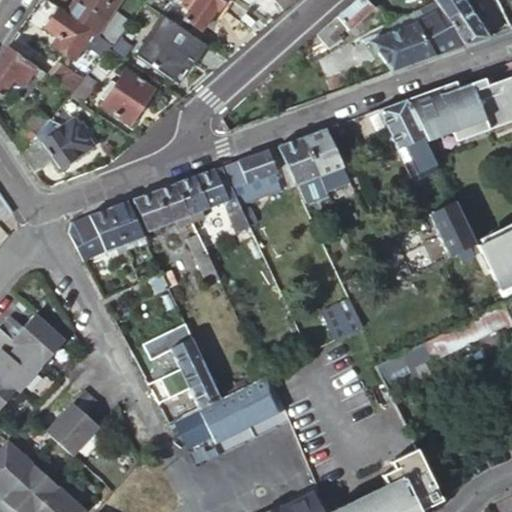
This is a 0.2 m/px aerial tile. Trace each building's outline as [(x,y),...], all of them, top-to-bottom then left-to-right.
[(75,0),(66,13),(96,33),(118,0),(75,0)] [(181,0),(179,4),(187,10),(182,17),(200,29),(215,9),(217,10),(223,0),(181,0)] [(292,0),(273,0),(282,10),(292,0)] [(372,8),(364,0),(353,0),(335,16),(345,28),(346,31),(372,8)] [(462,0),(432,0),(435,3),(442,14),(446,19),(466,6),(462,0)] [(384,23),(389,34),(392,33),(442,14),(435,3),(384,23)] [(466,6),(446,19),(464,47),(487,38),(466,6)] [(66,13),(58,8),(44,28),(56,37),(51,44),(74,60),(85,45),(101,56),(108,47),(111,43),(96,33),(66,13)] [(204,44),(162,14),(134,54),(170,80),(186,57),(191,61),(204,44)] [(446,19),(442,14),(392,33),(389,34),(410,66),(464,47),(446,19)] [(335,16),(326,24),(336,35),(345,28),(335,16)] [(336,35),(326,24),(314,34),(326,48),(339,37),(336,35)] [(389,34),(360,45),(367,82),(410,66),(389,34)] [(44,73),(6,47),(0,55),(0,95),(15,74),(26,81),(31,74),(39,79),(44,73)] [(59,62),(49,77),(71,91),(82,78),(59,62)] [(123,70),(99,105),(127,125),(141,105),(146,104),(151,95),(151,92),(152,89),(123,70)] [(98,80),(87,72),(82,78),(71,91),(69,94),(79,101),(98,80)] [(511,76),(485,86),(483,79),(457,89),(455,83),(404,101),(425,145),(450,136),(453,145),(511,123),(511,76)] [(425,145),(404,101),(363,116),(373,136),(386,130),(410,184),(436,172),(423,146),(425,145)] [(35,108),(10,137),(20,153),(36,134),(48,119),(35,108)] [(36,134),(20,153),(33,173),(53,161),(59,169),(91,147),(75,121),(42,142),(36,134)] [(324,193),(348,183),(323,130),(299,139),(318,179),(324,193)] [(352,135),(339,140),(344,151),(357,145),(352,135)] [(318,179),(299,139),(276,148),(301,201),(310,198),(304,184),(318,179)] [(357,145),(344,151),(352,170),(354,169),(366,164),(357,145)] [(274,173),(266,151),(219,168),(229,189),(274,173)] [(192,178),(207,211),(220,206),(235,236),(248,230),(229,189),(219,168),(192,178)] [(200,214),(207,211),(192,178),(172,185),(190,224),(190,226),(203,221),(200,214)] [(183,227),(190,224),(172,185),(131,200),(146,233),(180,221),(183,227)] [(0,217),(10,211),(0,194),(0,217)] [(145,244),(126,201),(106,209),(124,246),(126,252),(137,247),(138,248),(145,244)] [(465,225),(454,203),(428,217),(438,237),(465,225)] [(119,256),(126,253),(126,252),(124,246),(106,209),(87,216),(106,255),(108,259),(118,255),(119,256)] [(66,231),(84,267),(106,255),(87,216),(69,222),(66,231)] [(511,295),(511,222),(510,223),(511,225),(511,227),(476,246),(487,268),(498,290),(507,286),(511,295)] [(448,257),(475,244),(465,225),(438,237),(448,257)] [(209,284),(216,281),(195,236),(184,242),(201,278),(206,276),(209,284)] [(159,272),(145,279),(148,285),(153,294),(166,288),(159,272)] [(334,341),(360,328),(352,310),(347,300),(320,313),(334,341)] [(511,300),(505,304),(463,325),(376,368),(390,396),(418,382),(411,368),(425,361),(427,365),(500,329),(503,333),(508,331),(510,334),(511,333),(511,300)] [(0,329),(30,356),(53,331),(33,314),(22,326),(10,315),(0,325),(0,329)] [(178,369),(199,358),(183,324),(148,341),(153,350),(168,343),(169,344),(170,347),(168,348),(173,359),(178,369)] [(0,375),(7,381),(30,356),(0,329),(0,375)] [(62,339),(53,331),(30,356),(40,365),(62,339)] [(169,344),(162,347),(169,361),(173,359),(168,348),(170,347),(169,344)] [(40,365),(30,356),(7,381),(15,389),(17,390),(40,365)] [(170,385),(175,396),(187,389),(209,378),(199,358),(178,369),(182,378),(170,385)] [(197,409),(181,417),(172,421),(185,448),(210,436),(211,436),(214,442),(279,411),(285,408),(267,375),(260,378),(218,399),(197,409)] [(187,389),(197,409),(218,399),(209,378),(187,389)] [(0,405),(15,389),(7,381),(0,388),(0,405)] [(81,390),(44,432),(69,455),(97,426),(83,414),(95,402),(81,390)] [(176,408),(163,415),(167,423),(172,421),(181,417),(176,408)] [(0,499),(32,463),(6,440),(0,447),(0,499)] [(416,511),(415,510),(440,497),(434,485),(414,446),(387,459),(391,467),(376,474),(381,483),(321,511),(416,511)] [(16,511),(33,511),(57,486),(32,463),(0,499),(0,509),(3,511),(10,511),(13,509),(16,511)] [(447,481),(442,484),(446,493),(461,486),(457,478),(448,482),(447,481)] [(81,511),(84,510),(57,486),(33,511),(81,511)] [(319,511),(307,490),(265,511),(319,511)]
